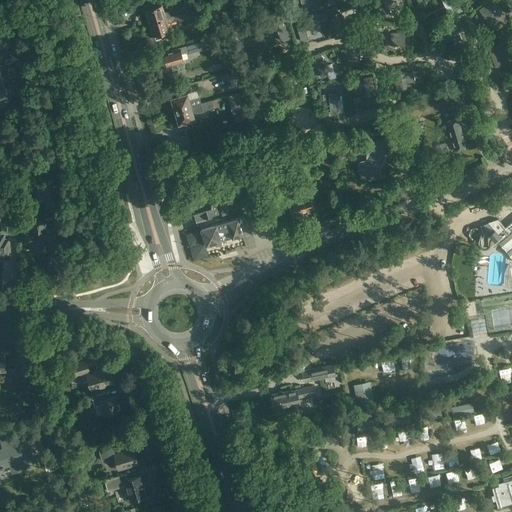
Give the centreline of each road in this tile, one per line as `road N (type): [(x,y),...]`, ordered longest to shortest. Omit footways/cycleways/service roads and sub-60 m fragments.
road 1 (primary): [(80,0),(158,286)]
road 2 (primary): [(175,280),(93,0)]
road 3 (unclassified): [(284,260),(511,163)]
road 4 (primary): [(245,511),(195,342)]
road 5 (primary): [(179,347),(232,511)]
road 6 (residential): [(181,511),(135,360)]
road 7 (track): [(337,506),(465,490)]
